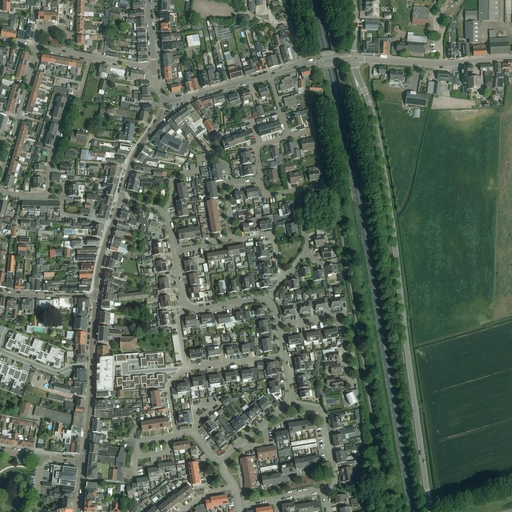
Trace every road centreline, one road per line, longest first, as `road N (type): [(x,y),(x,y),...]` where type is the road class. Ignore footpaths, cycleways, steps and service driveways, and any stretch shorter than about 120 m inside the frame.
road 1 (primary): [(412,511),(315,0)]
road 2 (unclassified): [(428,506),(381,156),(353,58)]
road 3 (tertiary): [(353,58),(511,59)]
road 4 (residential): [(47,182),(49,157),(58,151),(90,57)]
road 5 (residential): [(8,328),(0,351),(56,373),(90,366)]
road 6 (residential): [(325,490),(335,482),(320,411),(288,403)]
